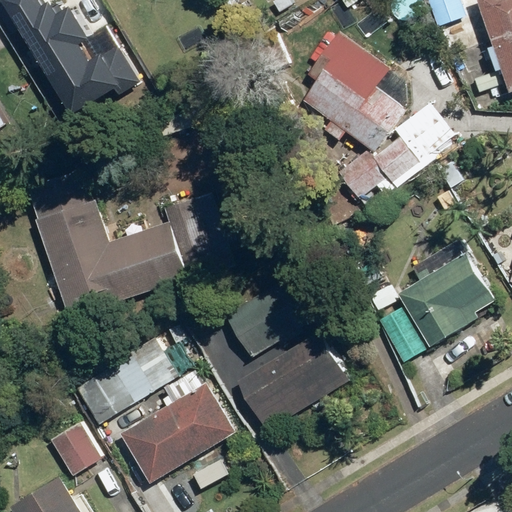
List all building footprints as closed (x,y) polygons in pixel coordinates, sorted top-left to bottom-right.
[(0,0),(17,29),(31,21),(84,113),(145,78),(124,41),(100,55),(90,38),(101,31),(83,0),(74,0),(71,2),(70,0),(0,0)] [(511,0),(438,0),(458,52),(500,35),(503,43),(499,45),(507,66),(511,64),(511,65),(511,0)] [(402,67),(347,28),(315,72),(325,79),(312,96),(340,116),(333,125),(346,134),(350,128),(381,151),(414,106),(388,87),(402,67)] [(0,129),(12,122),(0,102),(0,129)] [(430,158),(409,133),(382,156),(375,148),(345,173),(366,197),(394,173),(402,182),(430,158)] [(85,145),(29,165),(76,318),(241,258),(215,187),(169,204),(174,219),(119,239),(85,145)] [(465,237),(419,264),(426,278),(405,289),(437,343),(486,315),(483,309),(507,296),(478,246),(472,249),(465,237)] [(398,286),(376,298),(409,360),(431,348),(398,286)] [(243,379),(272,429),(360,378),(330,328),(243,379)] [(167,338),(118,365),(128,382),(95,400),(106,421),(164,388),(162,385),(186,372),(167,338)] [(129,428),(158,479),(245,430),(215,379),(129,428)] [(83,415),(55,433),(79,474),(108,456),(83,415)] [(206,461),(187,470),(203,502),(222,492),(206,461)] [(91,511),(68,474),(17,505),(21,511),(91,511)]
